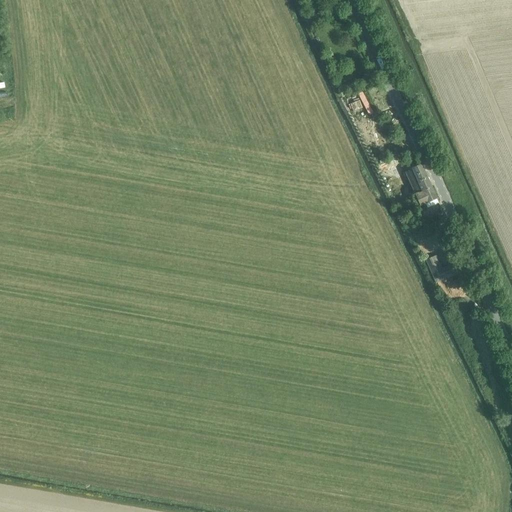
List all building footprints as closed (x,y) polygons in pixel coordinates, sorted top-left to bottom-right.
[(360,100),(350,104),(352,110),(363,107),(360,100)] [(398,160),(393,162),(397,169),(402,167),(398,159),(398,160)] [(421,164),(411,168),(412,170),(405,172),(414,195),(431,187),(421,164)] [(414,195),(413,196),(418,207),(433,201),(435,205),(439,203),(437,199),(431,187),(414,195)] [(412,226),(408,216),(404,218),(408,228),(412,226)] [(431,220),(428,221),(430,228),(437,225),(434,218),(431,220)] [(426,260),(425,260),(429,267),(436,283),(438,282),(443,280),(455,275),(450,264),(441,268),(435,255),(426,260)] [(469,282),(466,275),(455,281),(458,288),(469,282)]
